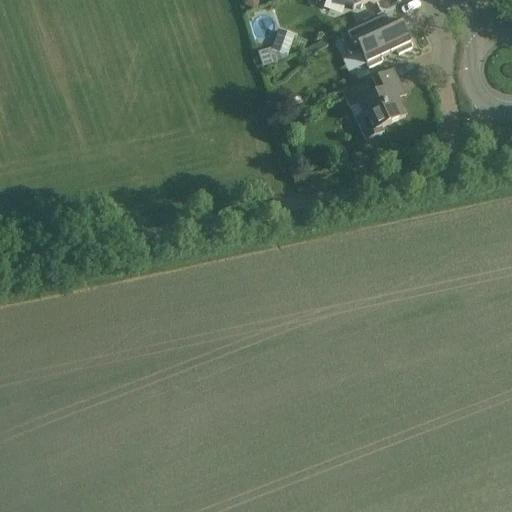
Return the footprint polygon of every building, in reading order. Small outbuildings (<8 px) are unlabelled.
[(345,0),(344,5),(352,8),(353,12),(378,0),(345,0)] [(387,16),(386,14),(340,35),(351,59),(361,54),(369,71),(383,64),(381,61),(397,54),(398,57),(413,51),(405,33),(406,32),(406,31),(400,33),(395,23),(394,24),(395,26),(392,27),(391,25),(388,26),(384,17),(387,16)] [(278,32),(271,52),(288,58),(295,38),(278,32)] [(326,43),(310,51),(313,56),(328,49),(326,43)] [(395,91),(402,88),(394,72),(343,96),(350,111),(359,107),(367,125),(362,127),(369,142),(384,135),(382,130),(406,119),(398,102),(400,102),(395,91)]
